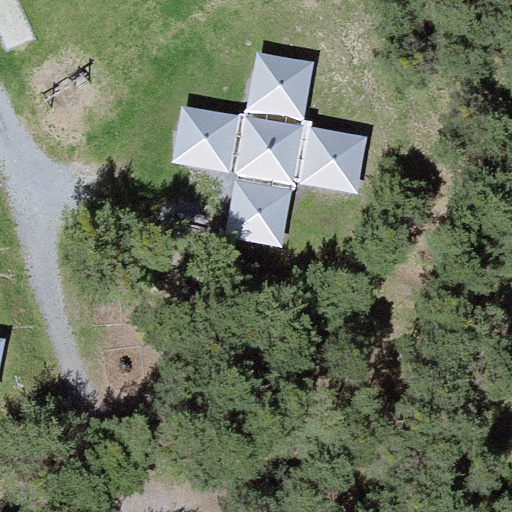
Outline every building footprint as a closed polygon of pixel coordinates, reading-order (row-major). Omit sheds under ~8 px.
[(257,50),(247,110),(303,119),(313,59),(257,50)] [(190,99),(181,159),(236,168),(246,108),(190,99)] [(248,109),(238,168),(293,177),(303,118),(248,109)] [(304,118),(295,178),(350,187),(360,127),(304,118)] [(239,168),(229,228),(284,237),(294,177),(239,168)]
